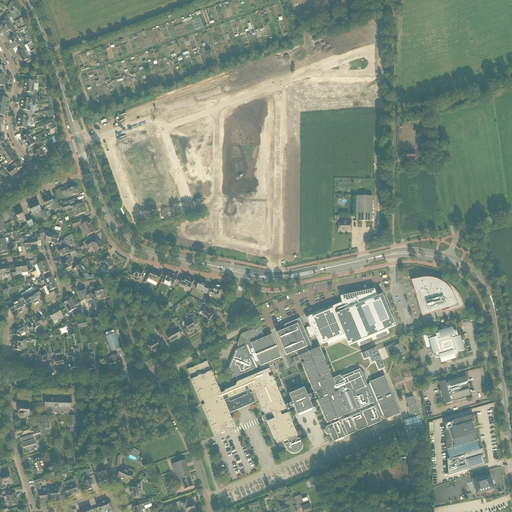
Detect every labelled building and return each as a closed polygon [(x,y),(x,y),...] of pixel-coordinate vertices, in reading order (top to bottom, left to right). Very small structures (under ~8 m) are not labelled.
[(0,23),(0,26),(2,29),(12,23),(9,19),(12,17),(10,14),(5,16),(6,17),(2,19),(3,22),(0,23)] [(12,23),(2,29),(4,34),(9,31),(10,34),(16,31),(13,26),(12,23)] [(360,25),(357,27),(362,42),(365,41),(366,44),(372,42),(370,37),(371,36),(370,31),(363,34),(360,25)] [(8,40),(10,45),(20,39),(22,38),(20,36),(19,36),(16,32),(11,35),(12,38),(8,40)] [(17,47),(19,49),(24,46),(22,42),(20,39),(10,45),(13,49),(17,47)] [(16,54),(18,59),(26,54),(26,55),(28,53),(27,50),(24,46),(19,49),(20,52),(16,54)] [(26,54),(18,59),(21,63),(25,61),(27,63),(32,60),(30,56),(27,57),(26,55),(26,54)] [(275,68),(269,70),(272,78),(278,76),(275,68)] [(268,70),(263,72),(266,81),(272,79),(272,78),(269,70),(268,70)] [(256,73),(250,75),(254,84),(254,85),(260,83),(259,82),(256,73)] [(250,75),(245,77),(248,86),(254,84),(250,75)] [(245,77),(240,79),(243,88),(243,89),(249,87),(248,86),(245,77)] [(24,83),(24,86),(34,87),(34,84),(37,84),(37,78),(34,78),(29,78),(29,81),(25,81),(25,83),(24,83)] [(117,95),(121,94),(115,79),(109,82),(110,84),(107,85),(109,89),(114,87),(117,95)] [(240,79),(234,81),(238,90),(238,91),(243,89),(243,88),(240,79)] [(234,81),(229,83),(232,92),(238,90),(234,81)] [(310,83),(310,101),(315,101),(315,91),(320,91),(320,81),(313,81),(313,83),(310,83)] [(286,90),(286,97),(291,97),(291,98),(296,98),(296,90),(305,87),(303,82),(291,86),(291,90),(286,90)] [(229,83),(223,85),(227,95),(233,93),(232,92),(229,83)] [(27,93),(27,96),(36,96),(36,91),(34,90),(34,87),(24,86),(24,90),(24,92),(27,93)] [(199,95),(193,97),(197,106),(201,104),(200,101),(204,99),(200,88),(197,89),(199,95)] [(185,93),(182,94),(186,106),(191,104),(192,108),(197,106),(193,97),(188,99),(185,93)] [(181,101),(175,103),(179,113),(183,111),(182,107),(186,106),(182,94),(179,95),(181,101)] [(0,103),(6,104),(6,101),(8,101),(8,98),(0,96),(0,103)] [(35,99),(39,99),(39,96),(36,96),(27,96),(26,99),(22,98),(22,101),(21,100),(20,104),(30,105),(31,102),(35,103),(35,99)] [(163,108),(160,109),(163,118),(170,116),(169,112),(165,101),(164,100),(160,101),(163,108)] [(168,100),(165,101),(169,112),(173,111),(174,114),(179,113),(175,103),(170,105),(168,100)] [(249,104),(249,111),(258,111),(258,101),(251,101),(251,104),(249,104)] [(258,101),(258,111),(263,111),(263,112),(267,113),(267,104),(264,104),(264,101),(258,101)] [(24,110),(23,113),(31,115),(32,109),(30,109),(30,105),(20,104),(20,107),(21,107),(20,110),(24,110)] [(225,118),(224,121),(228,121),(228,119),(235,119),(235,110),(228,109),(228,112),(226,112),(226,118),(225,118)] [(235,110),(235,119),(244,119),(244,113),(241,113),(241,110),(235,110)] [(33,123),(31,118),(31,115),(23,113),(23,116),(19,116),(19,118),(18,118),(17,122),(31,124),(33,123)] [(30,130),(30,127),(31,124),(17,122),(17,125),(18,125),(17,127),(22,128),(22,129),(21,130),(20,134),(25,132),(30,130)] [(56,122),(48,124),(51,130),(53,129),(57,128),(57,126),(56,122)] [(249,124),(249,129),(256,129),(256,133),(266,133),(266,127),(264,127),(264,124),(249,124)] [(147,128),(144,129),(148,138),(148,141),(157,137),(155,131),(152,132),(152,131),(153,131),(151,127),(151,128),(150,127),(147,128)] [(139,134),(138,135),(140,141),(148,138),(144,129),(138,131),(139,134)] [(32,138),(30,135),(33,133),(31,130),(30,130),(25,132),(27,135),(21,139),(22,141),(22,142),(24,144),(32,138)] [(248,136),(248,141),(256,141),(256,147),(261,147),(261,145),(266,145),(266,139),(263,139),(263,136),(248,136)] [(32,138),(24,144),(26,147),(26,146),(28,149),(31,146),(33,149),(41,143),(37,138),(34,141),(32,138)] [(119,138),(112,141),(115,149),(116,149),(118,153),(121,152),(122,155),(125,153),(119,138)] [(428,139),(421,141),(423,148),(430,146),(428,139)] [(43,150),(45,148),(43,145),(44,144),(45,145),(47,143),(45,140),(41,143),(39,145),(35,148),(37,150),(33,154),(37,160),(44,155),(46,154),(43,150)] [(1,155),(2,157),(11,150),(9,147),(8,149),(6,147),(0,151),(0,152),(2,154),(1,155)] [(162,147),(152,151),(154,155),(163,152),(162,147)] [(249,148),(249,153),(256,153),(256,159),(261,159),(261,157),(266,157),(266,151),(263,151),(263,148),(249,148)] [(4,158),(6,160),(13,156),(11,154),(13,152),(11,150),(2,157),(3,158),(4,158)] [(11,163),(18,159),(16,156),(14,157),(13,156),(6,160),(8,163),(6,164),(7,166),(8,166),(9,165),(11,163)] [(167,161),(157,165),(159,169),(168,166),(167,161)] [(22,167),(18,162),(13,165),(11,163),(9,165),(11,167),(12,166),(13,167),(7,171),(11,177),(17,173),(20,171),(19,169),(22,167)] [(130,162),(121,165),(123,170),(132,167),(130,162)] [(132,167),(123,170),(125,176),(134,172),(132,167)] [(134,182),(129,184),(131,189),(130,190),(132,195),(140,192),(137,182),(144,179),(142,174),(132,178),(134,182)] [(295,190),(299,190),(299,187),(305,187),(305,182),(296,182),(296,186),(288,186),(288,189),(285,189),(285,192),(284,192),(284,197),(290,197),(290,199),(295,199),(295,190)] [(79,194),(76,187),(71,189),(70,187),(68,187),(66,188),(63,189),(65,194),(64,194),(66,198),(65,198),(65,199),(79,194)] [(177,190),(168,193),(171,203),(180,199),(177,190)] [(140,201),(137,202),(139,205),(138,205),(139,206),(139,205),(140,207),(140,208),(140,207),(142,211),(149,207),(145,200),(150,198),(148,194),(138,198),(140,201)] [(50,207),(50,206),(51,205),(54,212),(60,209),(57,203),(55,205),(50,195),(49,196),(49,197),(43,200),(46,208),(47,207),(47,209),(49,209),(50,209),(50,207)] [(356,221),(372,221),(372,196),(356,196),(356,221)] [(32,203),(28,205),(32,214),(39,211),(41,213),(43,219),(48,217),(45,210),(42,211),(38,202),(33,205),(32,203)] [(291,202),(291,208),(284,208),(284,219),(294,219),(294,207),(301,207),(301,202),(291,202)] [(73,207),(76,216),(86,213),(82,203),(73,207)] [(18,211),(14,213),(18,221),(25,217),(21,208),(17,210),(18,211)] [(306,214),(306,222),(315,222),(315,212),(309,212),(309,214),(306,214)] [(80,225),(86,236),(95,232),(90,221),(80,225)] [(338,231),(351,231),(351,221),(347,221),(347,222),(338,222),(338,231)] [(284,227),(283,239),(292,239),(293,227),(284,227)] [(54,232),(51,243),(57,244),(60,231),(54,230),(54,232)] [(45,242),(51,243),(54,232),(51,232),(51,235),(47,234),(45,242)] [(30,235),(30,238),(32,248),(38,248),(37,240),(36,240),(36,235),(32,236),(32,234),(30,235)] [(92,247),(95,252),(103,246),(98,239),(93,242),(91,239),(85,244),(89,249),(92,247)] [(7,244),(0,246),(0,252),(2,252),(3,255),(9,253),(8,248),(15,246),(14,243),(7,244)] [(61,250),(62,251),(60,251),(61,254),(63,253),(64,256),(73,253),(72,250),(69,251),(68,248),(61,250)] [(112,263),(112,262),(109,259),(111,258),(108,254),(98,263),(101,266),(102,265),(107,271),(114,266),(112,263)] [(62,264),(64,270),(72,267),(71,263),(73,262),(70,255),(64,257),(66,262),(62,264)] [(37,264),(39,270),(47,266),(45,261),(43,262),(42,259),(34,261),(35,265),(37,264)] [(26,263),(21,264),(22,276),(28,275),(28,274),(31,274),(30,268),(27,268),(26,263)] [(85,280),(86,279),(90,279),(87,274),(88,273),(81,263),(73,270),(75,273),(76,272),(80,278),(83,276),(85,280)] [(12,268),(12,270),(13,277),(14,277),(22,276),(21,264),(15,265),(15,268),(12,268)] [(9,266),(3,267),(5,279),(8,279),(8,275),(10,275),(10,277),(13,277),(12,270),(10,271),(9,266)] [(39,276),(41,279),(46,276),(45,274),(50,272),(47,266),(39,270),(41,275),(39,276)] [(135,281),(141,283),(144,278),(141,276),(144,271),(141,269),(141,270),(136,268),(133,276),(137,278),(135,281)] [(148,278),(157,283),(162,274),(152,270),(148,278)] [(164,280),(172,284),(171,285),(176,288),(179,281),(176,280),(177,277),(168,273),(164,280)] [(44,281),(46,286),(54,283),(52,277),(47,279),(46,276),(41,279),(42,282),(44,281)] [(182,277),(180,282),(179,284),(185,287),(186,286),(193,289),(195,285),(192,284),(194,280),(187,277),(186,279),(182,277)] [(448,284),(446,283),(445,282),(443,281),(441,280),(440,280),(438,279),(436,279),(435,278),(433,278),(431,278),(428,278),(426,278),(424,278),(422,278),(411,280),(413,286),(411,286),(412,290),(414,290),(422,316),(442,310),(443,311),(446,310),(447,312),(464,307),(461,299),(460,298),(460,297),(459,295),(458,294),(457,293),(456,291),(455,290),(454,289),(453,287),(451,286),(450,285),(448,284)] [(202,292),(207,294),(210,286),(205,284),(206,282),(199,279),(196,289),(203,292),(202,292)] [(54,283),(46,286),(49,294),(54,292),(53,289),(56,288),(54,283)] [(208,294),(220,298),(223,287),(220,285),(219,286),(215,285),(215,286),(211,285),(208,294)] [(92,293),(93,297),(93,298),(97,297),(97,296),(100,295),(100,296),(101,296),(102,299),(108,298),(107,294),(105,289),(102,290),(101,286),(94,288),(95,292),(92,293)] [(38,296),(35,291),(34,288),(33,289),(33,291),(32,291),(27,294),(32,302),(37,299),(36,297),(38,296)] [(332,307),(333,309),(346,339),(349,346),(356,342),(358,347),(389,334),(387,329),(395,326),(379,288),(340,297),(341,303),(332,307)] [(85,301),(85,302),(88,302),(89,306),(91,305),(92,310),(97,308),(94,300),(93,300),(90,293),(87,294),(86,289),(78,292),(79,297),(81,302),(85,301)] [(21,295),(19,296),(22,302),(24,300),(27,305),(32,302),(27,294),(22,297),(21,295)] [(17,300),(12,302),(16,310),(21,308),(19,303),(22,302),(19,296),(16,298),(17,300)] [(65,309),(62,311),(65,315),(77,308),(76,306),(78,305),(75,301),(73,297),(67,300),(68,301),(62,304),(65,309)] [(16,310),(12,302),(7,305),(11,313),(16,310)] [(213,315),(209,312),(211,310),(205,306),(202,311),(204,312),(202,315),(209,320),(213,315)] [(55,309),(49,313),(53,321),(56,320),(55,318),(58,317),(59,318),(63,316),(58,307),(54,308),(55,309)] [(357,370),(354,369),(351,370),(349,372),(347,374),(346,376),(345,375),(341,377),(340,375),(332,379),(319,347),(314,349),(309,337),(310,336),(310,337),(310,336),(312,335),(313,336),(313,335),(318,346),(327,342),(329,346),(346,339),(333,309),(326,312),(324,308),(307,315),(308,317),(306,318),(310,327),(309,328),(309,327),(309,328),(307,329),(306,328),(307,329),(304,330),(299,319),(284,325),(286,329),(276,333),(286,355),(295,351),(297,355),(304,352),(305,353),(298,356),(300,360),(303,359),(304,362),(301,363),(314,393),(305,397),(303,391),(300,392),(297,386),(303,384),(298,372),(281,379),(286,390),(295,387),(297,393),(291,396),(294,401),(285,405),(272,376),(270,377),(268,374),(271,372),(269,368),(263,371),(262,370),(273,365),(272,361),(273,361),(275,366),(274,367),(275,371),(283,367),(279,358),(281,357),(271,335),(264,338),(260,327),(249,331),(250,333),(248,334),(247,332),(242,334),(237,345),(239,349),(235,350),(228,369),(232,378),(235,377),(238,382),(237,382),(235,386),(224,391),(224,392),(221,393),(211,371),(207,362),(188,370),(190,376),(192,375),(194,378),(191,380),(200,402),(203,401),(205,404),(202,406),(214,435),(235,427),(230,414),(256,403),(252,394),(255,392),(264,414),(265,414),(266,416),(263,417),(265,421),(268,419),(268,421),(267,421),(277,444),(284,441),(284,442),(287,440),(288,443),(285,444),(286,448),(287,450),(289,452),(291,453),(293,453),(295,453),(297,453),(299,452),(300,450),(302,448),(302,446),(302,444),(301,442),(300,438),(298,439),(297,436),(298,435),(288,413),(295,410),(297,414),(312,407),(310,404),(317,401),(327,423),(329,422),(331,425),(327,427),(325,428),(325,430),(325,432),(326,434),(328,434),(330,434),(333,442),(382,421),(380,418),(383,416),(385,420),(400,413),(384,376),(369,383),(370,383),(366,385),(366,384),(365,384),(366,382),(366,379),(365,376),(364,373),(361,371),(360,371),(360,369),(358,370),(357,370)] [(29,327),(30,329),(33,328),(34,329),(40,326),(40,325),(45,323),(41,316),(37,319),(35,316),(29,320),(32,325),(29,327)] [(185,325),(189,332),(196,328),(194,326),(197,324),(193,317),(188,319),(190,322),(185,325)] [(166,335),(168,338),(170,343),(182,336),(177,329),(176,327),(179,325),(175,318),(172,320),(175,325),(170,328),(172,332),(166,335)] [(13,335),(23,336),(26,334),(21,324),(17,326),(17,327),(14,329),(13,335)] [(438,332),(438,333),(435,334),(435,333),(423,336),(426,348),(431,347),(433,354),(435,359),(439,358),(441,363),(445,361),(446,364),(451,362),(450,360),(455,358),(456,356),(458,356),(457,353),(464,351),(463,346),(465,345),(463,340),(461,341),(460,336),(458,337),(456,330),(453,331),(452,327),(447,329),(447,326),(442,328),(442,330),(438,332)] [(106,337),(111,352),(120,349),(113,330),(106,333),(107,336),(106,337)] [(12,341),(12,345),(13,345),(13,350),(16,350),(16,353),(21,353),(21,351),(22,346),(25,346),(25,339),(21,339),(16,338),(16,342),(12,341)] [(156,349),(161,347),(157,338),(147,344),(152,353),(157,350),(156,349)] [(388,349),(391,356),(395,355),(397,356),(398,359),(408,355),(406,349),(404,350),(401,343),(395,346),(394,344),(388,346),(389,348),(388,349)] [(38,355),(38,357),(37,362),(38,362),(38,366),(46,367),(47,356),(40,355),(40,347),(36,347),(35,354),(38,355)] [(64,366),(62,355),(54,357),(54,355),(53,347),(49,348),(50,356),(51,358),(53,366),(56,366),(56,368),(64,366)] [(379,348),(365,354),(367,359),(373,357),(375,363),(378,362),(381,370),(387,368),(379,348)] [(74,350),(74,352),(66,354),(67,359),(69,366),(69,367),(70,369),(77,367),(78,368),(81,367),(80,360),(81,360),(79,355),(78,349),(74,350)] [(13,358),(12,365),(23,366),(24,361),(24,359),(23,359),(24,354),(21,353),(16,353),(15,358),(13,358)] [(92,360),(95,359),(94,353),(90,353),(91,356),(83,358),(86,370),(94,369),(92,360)] [(113,360),(107,361),(110,369),(121,365),(118,358),(119,358),(117,354),(111,356),(113,360)] [(470,395),(468,388),(469,387),(469,388),(470,388),(468,384),(468,385),(467,385),(466,383),(468,382),(466,377),(457,380),(456,378),(451,379),(451,381),(448,382),(449,383),(446,384),(445,381),(439,383),(442,391),(440,392),(442,397),(443,396),(446,405),(451,403),(450,400),(452,399),(452,401),(458,399),(459,401),(464,399),(464,397),(470,395)] [(411,418),(404,420),(409,439),(424,435),(419,416),(418,416),(418,414),(413,396),(406,399),(410,416),(411,416),(411,418)] [(58,411),(58,399),(45,399),(45,404),(44,411),(58,412),(58,411)] [(72,400),(58,399),(58,411),(70,412),(70,408),(72,408),(72,405),(72,400)] [(29,416),(33,416),(34,409),(29,409),(30,406),(19,405),(18,414),(29,414),(29,416)] [(42,416),(44,429),(50,428),(47,415),(42,416)] [(477,441),(478,440),(476,433),(474,433),(471,424),(474,423),(472,415),(445,424),(446,450),(450,449),(453,458),(447,460),(447,465),(448,469),(448,476),(470,469),(484,465),(482,458),(484,457),(482,449),(479,450),(477,441)] [(383,430),(388,442),(406,434),(401,422),(383,430)] [(25,448),(27,454),(38,450),(33,435),(20,439),(23,448),(25,448)] [(132,455),(138,458),(141,451),(134,448),(132,455)] [(97,474),(99,481),(100,484),(103,482),(109,480),(106,472),(108,471),(108,472),(113,472),(115,457),(110,457),(109,467),(105,468),(106,471),(97,474)] [(34,469),(36,475),(46,472),(44,468),(45,468),(43,463),(41,458),(36,459),(32,460),(34,464),(36,469),(34,469)] [(178,485),(182,484),(184,490),(194,486),(184,460),(180,462),(171,464),(178,485)] [(47,466),(49,472),(56,469),(54,463),(47,466)] [(401,465),(403,476),(410,474),(408,464),(401,465)] [(118,473),(116,477),(121,479),(121,478),(125,480),(124,481),(127,483),(130,478),(131,479),(133,474),(128,472),(128,471),(121,467),(118,473)] [(0,482),(0,487),(1,489),(6,488),(5,485),(12,483),(9,473),(4,475),(3,474),(0,474),(0,480),(0,482)] [(492,484),(491,481),(491,480),(489,475),(472,480),(474,485),(475,489),(475,490),(476,494),(494,489),(492,485),(492,484)] [(71,480),(64,482),(66,488),(65,488),(67,492),(66,492),(67,495),(68,495),(68,496),(74,494),(74,495),(78,493),(77,488),(80,487),(79,484),(77,479),(76,476),(73,477),(73,479),(71,480)] [(83,482),(85,491),(92,489),(91,486),(95,484),(93,476),(88,477),(87,476),(85,476),(84,477),(83,479),(83,481),(84,482),(83,482)] [(131,492),(132,498),(137,498),(137,499),(139,498),(141,498),(141,494),(142,493),(141,483),(134,484),(135,487),(130,488),(130,492),(131,492)] [(51,494),(51,495),(52,500),(59,499),(59,496),(63,495),(62,490),(62,485),(56,486),(56,489),(51,490),(51,494)] [(42,492),(40,486),(35,487),(39,497),(40,501),(48,500),(47,494),(47,491),(42,492)] [(15,493),(6,496),(10,507),(18,504),(16,498),(17,497),(15,493)] [(294,497),(298,510),(302,508),(302,511),(308,511),(312,511),(308,501),(303,502),(301,495),(294,497)] [(295,511),(291,500),(290,497),(286,498),(287,502),(284,503),(286,509),(281,511),(295,511)] [(145,509),(144,506),(151,504),(150,501),(149,499),(138,503),(139,506),(132,508),(134,511),(133,511),(132,511),(144,511),(144,509),(145,509)] [(192,511),(196,511),(194,503),(190,504),(189,503),(188,503),(186,499),(179,501),(182,511),(192,511)] [(102,503),(104,511),(110,511),(114,511),(111,503),(108,504),(107,501),(102,503)] [(101,511),(104,511),(102,503),(96,505),(98,511),(101,511)]
